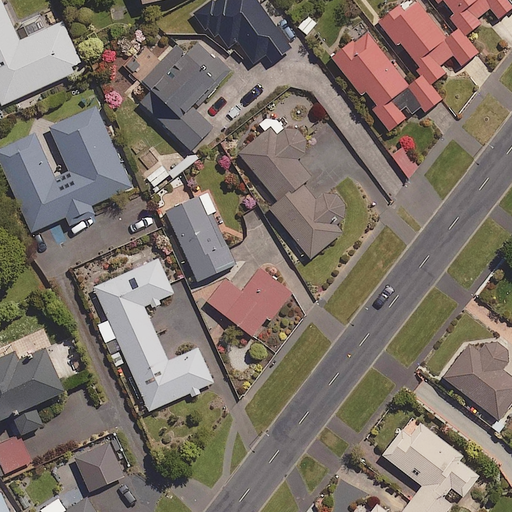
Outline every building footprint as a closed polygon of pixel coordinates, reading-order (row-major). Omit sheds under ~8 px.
[(0,0),(0,102),(1,104),(73,72),(70,66),(79,62),(61,21),(18,41),(0,0)] [(435,0),(438,3),(441,0),(442,0),(453,12),(448,16),(464,35),(479,23),(476,20),(490,8),(497,16),(511,5),(507,0),(435,0)] [(447,39),(416,2),(403,12),(397,5),(377,21),(431,82),(444,72),(438,65),(452,54),(461,65),(477,51),(458,29),(447,39)] [(330,59),(361,97),(365,94),(376,107),(373,110),(389,130),(405,117),(400,111),(406,106),(411,113),(419,106),(424,111),(441,97),(421,73),(407,85),(363,32),(330,59)] [(212,59),(195,42),(184,52),(177,45),(141,81),(147,87),(136,97),(189,151),(212,128),(192,108),(230,71),(215,56),(212,59)] [(0,164),(30,232),(63,217),(67,226),(95,213),(91,204),(130,187),(95,106),(48,127),(68,172),(56,177),(36,132),(0,148),(0,164)] [(277,202),(301,183),(310,176),(298,161),(303,155),(305,147),(302,139),(296,133),(288,131),(278,135),(271,127),(238,153),(277,202)] [(417,169),(402,148),(391,155),(407,177),(417,169)] [(301,183),(277,202),(269,208),(309,258),(341,232),(334,223),(346,213),(327,190),(315,200),(301,183)] [(215,209),(207,192),(165,212),(196,281),(234,264),(210,212),(215,209)] [(173,293),(158,259),(93,287),(108,322),(97,327),(104,342),(116,337),(148,411),(212,383),(197,348),(166,361),(142,307),(173,293)] [(291,295),(260,268),(240,291),(227,279),(208,300),(249,336),(266,318),(269,320),(291,295)] [(494,341),(485,342),(478,352),(467,344),(442,376),(498,420),(511,402),(511,377),(501,369),(509,360),(508,352),(494,341)] [(0,418),(3,417),(12,436),(44,421),(36,403),(62,391),(43,347),(16,359),(13,350),(0,356),(0,418)] [(447,511),(452,506),(442,498),(450,487),(462,496),(478,476),(457,459),(460,455),(412,418),(382,455),(422,486),(401,511),(386,511),(376,504),(369,511),(361,511),(360,511),(359,511),(447,511)] [(0,474),(30,462),(19,435),(0,442),(0,474)] [(124,475),(108,441),(74,457),(90,491),(124,475)] [(0,511),(8,511),(0,494),(0,511)] [(58,499),(40,510),(41,511),(95,511),(86,497),(65,511),(58,499)]
